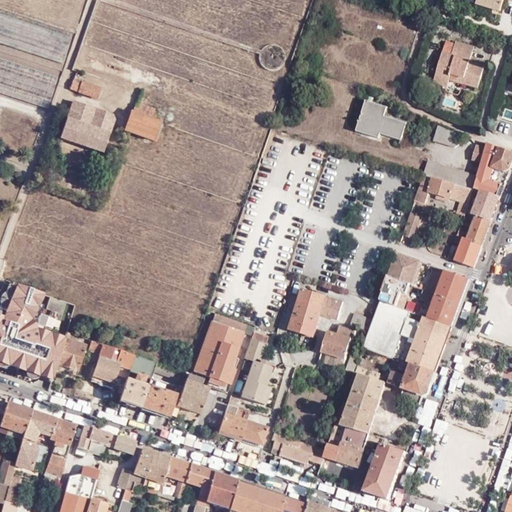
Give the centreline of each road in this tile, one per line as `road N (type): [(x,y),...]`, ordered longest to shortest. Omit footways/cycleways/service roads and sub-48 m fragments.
road 1 (residential): [(93,0),(0,261)]
road 2 (unclassified): [(259,473),(0,391)]
road 3 (residential): [(475,274),(392,511)]
road 4 (unknown): [(424,25),(405,78),(411,105),(511,142)]
road 5 (residential): [(309,286),(354,301),(346,320),(324,328),(316,354),(291,360)]
road 6 (unclassified): [(381,511),(259,473)]
